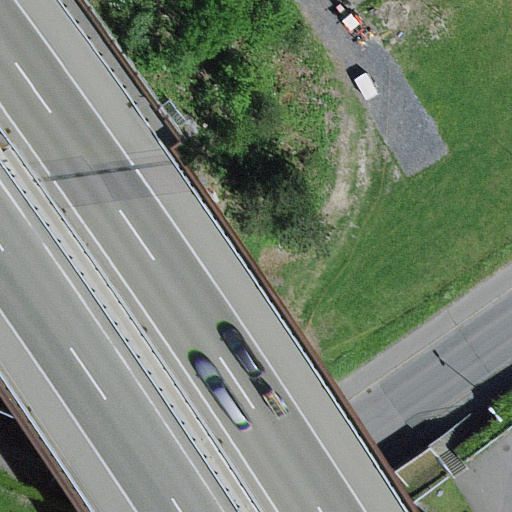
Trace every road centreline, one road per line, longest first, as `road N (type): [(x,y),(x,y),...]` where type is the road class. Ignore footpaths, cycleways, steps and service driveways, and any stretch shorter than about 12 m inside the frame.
road 1 (motorway): [(322,511),(0,47)]
road 2 (tertiary): [(511,322),(243,511)]
road 3 (motorway): [(0,247),(177,511)]
